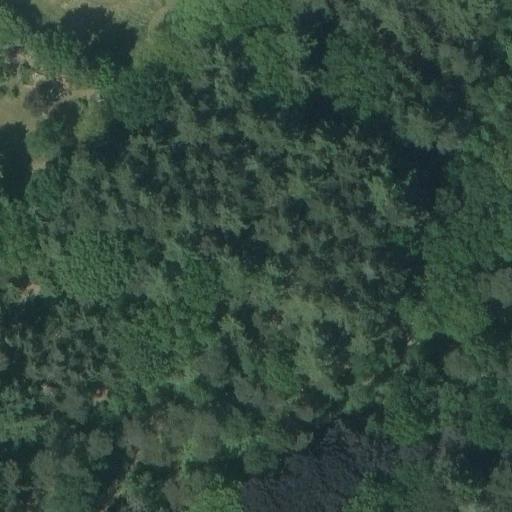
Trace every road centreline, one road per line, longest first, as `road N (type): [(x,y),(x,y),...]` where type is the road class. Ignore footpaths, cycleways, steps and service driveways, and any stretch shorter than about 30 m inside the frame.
road 1 (track): [(345,511),(170,220),(205,139),(294,57),(311,0)]
road 2 (track): [(511,135),(414,285),(364,511)]
road 3 (track): [(511,438),(369,477),(299,511)]
